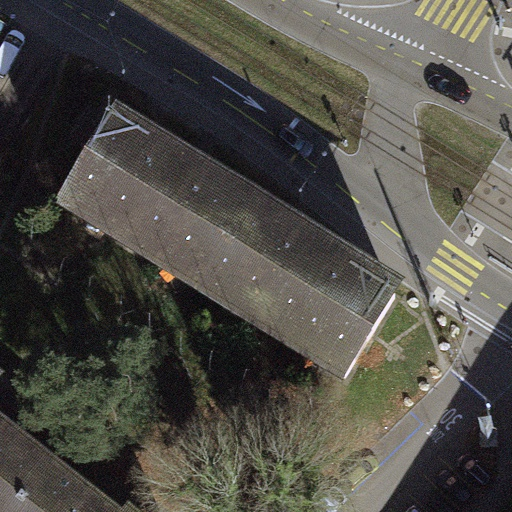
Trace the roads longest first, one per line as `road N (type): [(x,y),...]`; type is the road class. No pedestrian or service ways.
road 1 (secondary): [(69,0),(297,141),(383,209)]
road 2 (residential): [(348,511),(474,382),(511,315)]
road 3 (secondary): [(407,72),(265,0)]
road 4 (secondary): [(383,209),(511,298)]
road 5 (secondary): [(407,72),(383,144),(383,209)]
